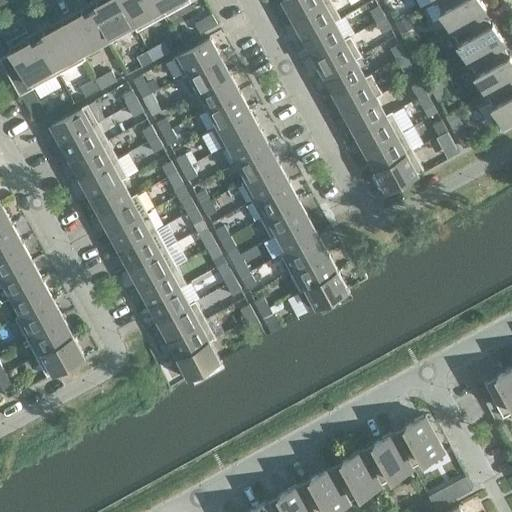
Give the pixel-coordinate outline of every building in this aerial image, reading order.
[(134,24),(120,0),(94,0),(88,3),(107,38),(134,24)] [(164,16),(154,0),(120,0),(134,24),(137,30),(164,16)] [(154,0),(164,16),(191,1),(190,0),(154,0)] [(283,0),(293,18),(325,0),(283,0)] [(340,16),(331,0),(325,0),(293,18),(303,37),(340,16)] [(434,0),(451,30),(486,11),(480,0),(434,0)] [(107,38),(88,3),(62,18),(81,53),(107,38)] [(385,17),(379,5),(370,10),(376,21),(385,17)] [(486,11),(451,30),(468,61),(503,42),(492,21),(491,22),(485,12),(486,11)] [(405,15),(395,21),(400,32),(411,26),(405,15)] [(341,17),(340,16),(303,37),(314,56),(351,35),(350,34),(344,38),(334,21),(341,17)] [(391,28),(385,17),(376,21),(383,33),(391,28)] [(85,59),(81,53),(62,18),(36,32),(58,73),(85,59)] [(58,73),(36,32),(9,47),(11,51),(0,56),(0,59),(19,95),(20,94),(31,88),(32,88),(34,87),(39,96),(61,85),(55,75),(58,73)] [(361,54),(351,35),(314,56),(324,75),(361,54)] [(172,56),(183,75),(220,55),(209,36),(172,56)] [(164,41),(148,49),(153,59),(169,50),(164,41)] [(504,43),(503,42),(468,61),(486,93),(511,78),(511,57),(509,53),(508,54),(503,43),(504,43)] [(406,54),(399,43),(391,48),(397,59),(406,54)] [(148,49),(137,55),(142,65),(153,59),(148,49)] [(362,55),(361,54),(324,75),(334,94),(372,73),(371,72),(365,76),(355,59),(362,55)] [(412,66),(406,54),(397,59),(403,71),(412,66)] [(229,72),(220,55),(183,75),(189,72),(199,89),(229,72)] [(111,70),(95,78),(100,88),(116,79),(111,70)] [(239,90),(229,72),(199,89),(208,107),(239,90)] [(382,92),(372,73),(334,94),(345,112),(382,92)] [(94,78),(81,86),(85,95),(99,87),(94,78)] [(511,78),(486,93),(503,125),(511,120),(511,78)] [(146,81),(137,86),(143,97),(152,92),(146,81)] [(427,92),(420,81),(411,85),(418,97),(427,92)] [(31,88),(20,94),(35,123),(47,116),(32,88),(31,88)] [(138,99),(132,89),(123,93),(129,104),(138,99)] [(249,108),(239,90),(208,107),(218,124),(211,128),(212,128),(249,108)] [(158,102),(152,92),(143,97),(149,107),(158,102)] [(382,93),(382,92),(345,112),(355,131),(392,111),(392,110),(385,114),(376,96),(382,93)] [(433,104),(427,92),(418,97),(424,109),(433,104)] [(143,110),(138,99),(129,104),(135,115),(143,110)] [(51,123),(61,141),(98,121),(88,102),(51,123)] [(259,126),(249,108),(212,128),(222,146),(259,126)] [(456,110),(446,116),(455,132),(465,127),(456,110)] [(403,130),(392,111),(355,131),(365,150),(403,130)] [(165,117),(156,121),(162,132),(171,127),(165,117)] [(447,130),(441,119),(432,123),(438,135),(447,130)] [(108,139),(98,121),(61,141),(71,159),(108,139)] [(157,135),(151,124),(142,129),(148,140),(157,135)] [(268,144),(259,126),(222,146),(222,147),(228,144),(238,161),(268,144)] [(177,138),(171,127),(162,132),(168,143),(177,138)] [(413,149),(403,130),(365,150),(376,169),(413,149)] [(454,142),(447,130),(438,135),(445,147),(454,142)] [(163,146),(157,135),(148,140),(154,151),(163,146)] [(117,157),(108,139),(71,159),(80,177),(117,157)] [(278,162),(268,144),(238,161),(247,178),(241,181),(241,182),(278,162)] [(424,169),(413,149),(376,169),(387,189),(424,169)] [(185,152),(176,157),(182,168),(191,163),(185,152)] [(127,175),(117,157),(80,177),(90,195),(127,175)] [(177,171),(171,160),(162,165),(168,176),(177,171)] [(288,180),(278,162),(241,182),(251,200),(288,180)] [(197,174),(191,163),(182,168),(188,179),(197,174)] [(183,182),(177,171),(168,176),(174,187),(183,182)] [(128,176),(127,175),(90,195),(100,213),(137,193),(137,192),(130,195),(121,179),(128,176)] [(298,198),(288,180),(251,200),(261,218),(298,198)] [(204,188),(196,193),(202,204),(210,199),(204,188)] [(147,211),(137,193),(100,213),(110,231),(147,211)] [(196,207),(190,196),(181,201),(187,212),(196,207)] [(308,216),(298,198),(261,218),(271,236),(308,216)] [(216,210),(210,199),(202,204),(208,215),(216,210)] [(0,227),(11,221),(1,202),(0,202),(0,227)] [(202,218),(196,207),(187,212),(193,222),(202,218)] [(157,228),(147,211),(110,231),(120,249),(157,228)] [(317,233),(308,216),(271,236),(271,237),(277,233),(286,250),(280,253),(280,254),(317,233)] [(0,251),(21,240),(11,221),(0,227),(0,251)] [(224,224),(215,229),(221,240),(230,235),(224,224)] [(166,246),(157,228),(120,249),(129,267),(166,246)] [(216,243),(210,232),(201,237),(207,247),(216,243)] [(327,251),(317,233),(280,254),(290,272),(327,251)] [(236,246),(230,235),(221,240),(227,250),(236,246)] [(0,276),(32,259),(21,240),(0,251),(0,276)] [(222,253),(216,243),(207,247),(213,258),(222,253)] [(176,264),(166,246),(129,267),(139,285),(176,264)] [(337,269),(327,251),(290,272),(300,290),(337,269)] [(42,278),(32,259),(0,276),(0,277),(1,277),(11,295),(42,278)] [(244,260),(235,265),(241,275),(250,271),(244,260)] [(186,282),(176,264),(139,285),(149,302),(186,282)] [(235,278),(229,268),(221,272),(227,283),(235,278)] [(347,288),(337,269),(300,290),(307,287),(316,305),(347,288)] [(256,281),(250,271),(241,275),(247,286),(256,281)] [(52,297),(42,278),(11,295),(21,313),(15,316),(15,317),(52,297)] [(241,289),(235,278),(227,283),(232,294),(241,289)] [(186,283),(186,282),(149,302),(159,320),(196,300),(195,299),(189,303),(180,286),(186,283)] [(263,296),(254,300),(260,311),(269,306),(263,296)] [(63,316),(52,297),(15,317),(26,336),(63,316)] [(206,318),(196,300),(159,320),(168,338),(206,318)] [(255,314),(249,303),(240,308),(246,319),(255,314)] [(275,317),(269,306),(260,311),(266,322),(275,317)] [(261,325),(255,314),(246,319),(252,330),(261,325)] [(73,335),(63,316),(26,336),(36,355),(73,335)] [(215,336),(206,318),(168,338),(178,356),(215,336)] [(84,355),(73,335),(36,355),(47,375),(84,355)] [(216,337),(215,336),(178,356),(188,375),(219,358),(209,340),(216,337)] [(511,411),(511,365),(495,375),(496,376),(484,382),(503,416),(511,411)] [(12,384),(5,372),(0,374),(0,383),(3,389),(12,384)] [(425,413),(403,426),(404,427),(393,432),(412,466),(444,448),(425,413)] [(393,432),(393,431),(371,443),(372,444),(362,449),(380,483),(412,466),(393,432)] [(380,483),(362,449),(361,448),(340,460),(340,461),(330,467),(349,501),(380,483)] [(328,511),(349,501),(330,467),(330,466),(308,477),(309,478),(299,484),(314,511),(328,511)] [(314,511),(299,484),(298,483),(277,495),(277,496),(267,501),(272,511),(314,511)] [(445,487),(430,495),(436,505),(450,497),(445,487)] [(272,511),(267,501),(267,500),(246,511),(245,511),(272,511)] [(416,511),(412,503),(400,509),(401,511),(416,511)]
